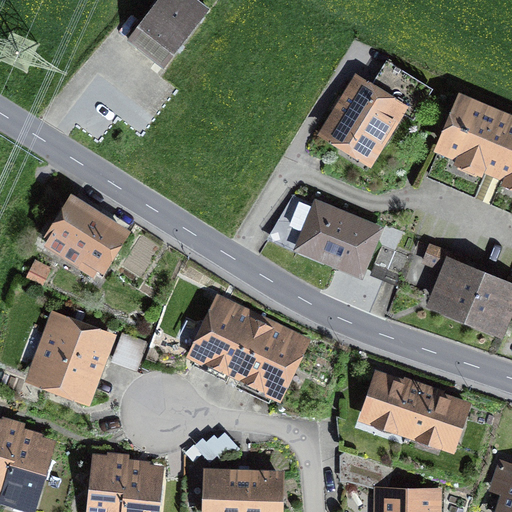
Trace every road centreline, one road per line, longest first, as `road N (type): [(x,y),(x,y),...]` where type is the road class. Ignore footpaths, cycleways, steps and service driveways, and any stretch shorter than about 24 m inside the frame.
road 1 (secondary): [(511,379),(296,296),(0,113)]
road 2 (residential): [(158,409),(268,423),(297,436),(311,465),(315,511)]
